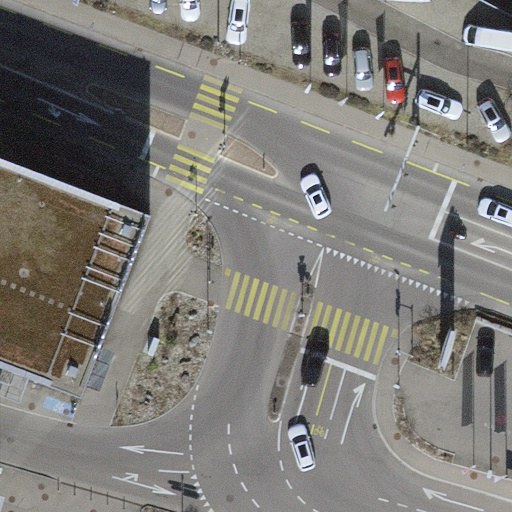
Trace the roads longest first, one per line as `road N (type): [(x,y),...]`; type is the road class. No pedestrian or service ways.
road 1 (primary): [(347,188),(0,51)]
road 2 (unclassified): [(347,188),(304,317),(275,442),(287,485),(314,511)]
road 3 (primary): [(511,250),(347,188)]
